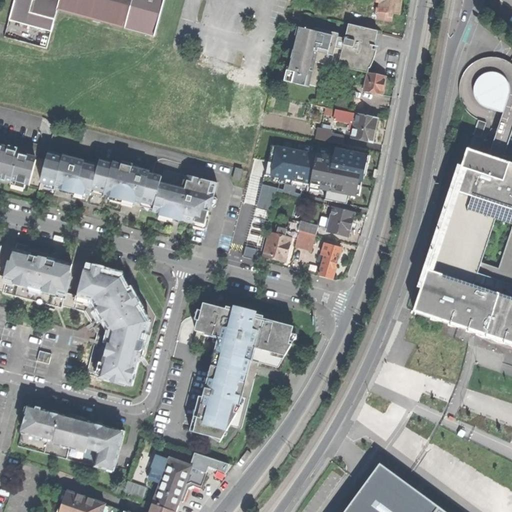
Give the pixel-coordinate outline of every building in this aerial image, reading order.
[(39,28),(51,32),(54,20),(57,10),(94,20),(155,37),(159,20),(164,0),(14,0),(9,20),(39,28)] [(377,0),(377,2),(380,3),(379,11),(393,13),(399,14),(401,2),(401,0),(377,0)] [(393,13),(379,11),(378,19),(391,21),(393,13)] [(356,45),(372,49),(373,46),(374,46),(378,31),(348,24),(345,38),(357,41),(356,45)] [(317,51),(321,33),(299,28),(287,80),(301,83),(309,49),(317,51)] [(324,63),(330,35),(321,33),(317,51),(309,49),(301,83),(318,87),(324,63)] [(371,59),(372,49),(356,45),(357,41),(345,38),(344,42),(340,41),(341,37),(330,35),(324,63),(368,73),(371,59)] [(486,107),(503,113),(509,96),(510,90),(509,84),(506,79),(502,75),(497,73),(491,72),(485,73),(480,76),(476,81),(474,87),(474,93),(476,99),(480,104),(486,107)] [(368,73),(364,91),(383,95),(385,86),(387,76),(368,73)] [(336,109),(350,112),(352,101),(330,97),(328,108),(336,109)] [(350,127),(354,128),(357,113),(350,112),(336,109),(334,119),(351,123),(350,127)] [(352,138),(373,142),(375,130),(377,118),(357,113),(354,128),(352,138)] [(486,123),(479,120),(474,135),(481,137),(486,123)] [(315,139),(330,142),(331,134),(332,132),(317,129),(315,139)] [(331,134),(330,142),(342,144),(344,136),(331,134)] [(0,181),(11,184),(12,181),(30,186),(37,160),(24,157),(24,154),(2,148),(3,146),(0,144),(0,181)] [(277,146),(272,145),(269,162),(268,162),(265,175),(271,176),(304,183),(310,184),(317,154),(312,153),(297,150),(291,149),(283,147),(277,146)] [(368,155),(335,149),(334,157),(330,156),(319,154),(317,153),(317,154),(310,184),(310,188),(327,192),(325,200),(328,200),(347,204),(348,196),(356,198),(359,186),(362,187),(368,155)] [(511,164),(502,161),(496,159),(489,157),(468,150),(414,311),(459,326),(511,343),(511,164)] [(48,154),(41,183),(56,187),(55,188),(66,191),(76,193),(76,192),(91,196),(93,190),(105,193),(105,195),(124,200),(142,204),(143,203),(155,206),(154,212),(169,216),(169,218),(181,221),(195,224),(195,223),(202,225),(206,222),(209,212),(210,212),(218,184),(166,170),(164,171),(162,177),(150,174),(150,172),(113,162),(113,164),(100,161),(99,167),(84,164),(85,161),(64,156),(63,158),(48,154)] [(235,169),(233,179),(240,181),(242,170),(235,169)] [(329,224),(328,231),(349,237),(352,224),(354,212),(346,210),(333,207),(332,211),(331,219),(329,224)] [(290,219),(287,233),(285,237),(292,238),(296,240),(298,230),(301,222),(290,219)] [(318,227),(301,222),(298,230),(300,231),(316,235),(318,227)] [(270,233),(264,256),(275,259),(286,262),(292,238),(285,237),(287,233),(279,231),(278,235),(270,233)] [(316,235),(300,231),(296,246),(311,250),(316,235)] [(325,255),(319,274),(332,278),(337,262),(341,248),(325,243),(322,254),(325,255)] [(259,250),(247,246),(245,252),(244,258),(247,258),(256,261),(259,250)] [(15,250),(7,280),(18,283),(17,286),(28,289),(28,286),(43,290),(42,293),(53,295),(54,292),(65,295),(72,265),(55,260),(52,261),(47,260),(48,259),(43,257),(39,257),(39,258),(31,256),(32,254),(15,250)] [(107,348),(99,377),(131,386),(139,356),(147,324),(138,308),(140,307),(137,301),(133,295),(129,297),(122,285),(125,284),(121,277),(86,268),(78,297),(88,299),(89,298),(94,299),(99,307),(97,308),(103,317),(106,316),(114,330),(110,349),(107,348)] [(207,384),(194,432),(209,436),(220,443),(238,413),(235,412),(239,395),(243,381),(241,381),(250,346),(285,355),(292,344),(289,344),(294,326),(278,322),(278,323),(263,319),(263,316),(254,313),(253,316),(236,311),(237,309),(226,306),(225,309),(203,303),(196,330),(205,333),(205,334),(222,339),(214,371),(210,385),(207,384)] [(243,396),(239,395),(235,412),(238,413),(243,405),(241,405),(243,396)] [(29,407),(24,425),(29,426),(27,435),(43,440),(43,437),(55,440),(54,445),(86,454),(88,449),(99,452),(95,467),(115,472),(126,432),(106,427),(106,428),(99,426),(94,425),(94,423),(62,415),(61,416),(54,414),(49,413),(50,412),(29,407)] [(165,471),(153,503),(174,511),(181,493),(185,482),(190,467),(191,467),(189,466),(190,463),(182,460),(181,463),(170,458),(169,460),(166,459),(162,470),(165,471)] [(402,482),(380,466),(347,510),(345,511),(442,511),(414,491),(402,482)] [(205,474),(190,467),(185,482),(191,480),(202,484),(205,474)] [(127,480),(123,493),(142,500),(147,487),(127,480)] [(101,511),(104,504),(67,492),(61,509),(63,510),(62,511),(101,511)] [(128,496),(124,509),(133,511),(138,511),(142,501),(128,496)] [(175,511),(176,511),(174,511),(153,503),(150,511),(175,511)]
